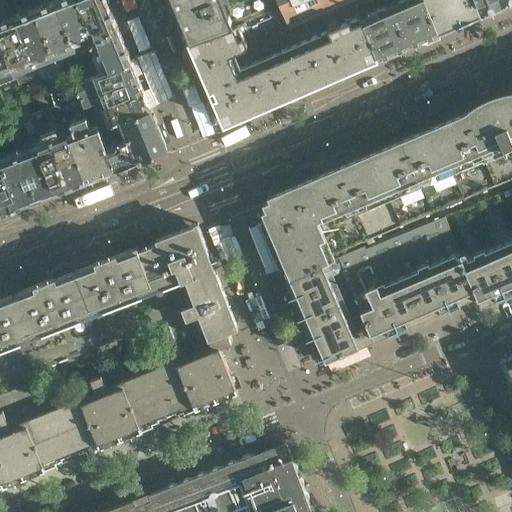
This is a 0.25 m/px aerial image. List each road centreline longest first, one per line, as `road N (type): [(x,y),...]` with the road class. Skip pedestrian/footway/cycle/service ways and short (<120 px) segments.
road 1 (tertiary): [(0,261),(511,53)]
road 2 (residential): [(305,405),(41,511)]
road 3 (residential): [(476,334),(305,405)]
